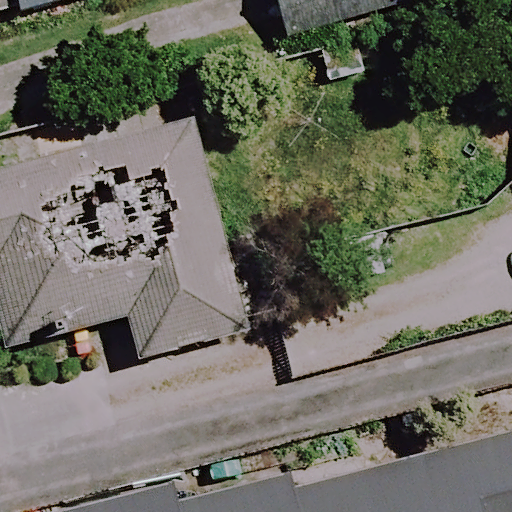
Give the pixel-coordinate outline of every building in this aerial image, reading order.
[(0,0),(0,26),(99,0),(0,0)] [(269,0),(285,51),(406,15),(401,0),(269,0)] [(250,342),(198,134),(0,183),(0,352),(1,358),(124,327),(135,371),(250,342)] [(511,511),(511,441),(236,511),(511,511)] [(169,511),(167,501),(119,511),(169,511)]
